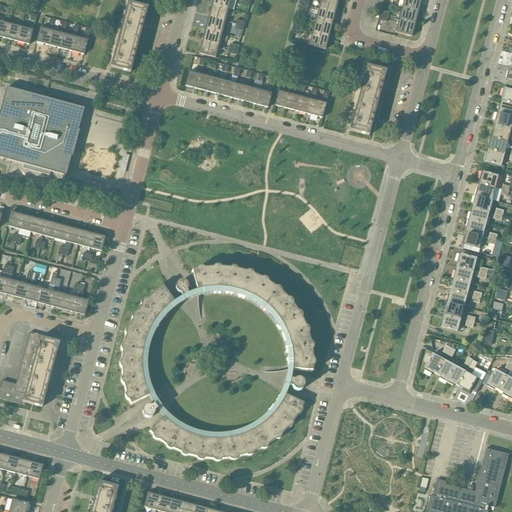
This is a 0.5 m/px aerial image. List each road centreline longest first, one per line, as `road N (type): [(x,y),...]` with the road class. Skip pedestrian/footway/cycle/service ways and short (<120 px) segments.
road 1 (residential): [(400,161),(161,96)]
road 2 (residential): [(339,386),(400,161)]
road 3 (residential): [(398,401),(456,176)]
road 4 (residential): [(281,511),(64,453)]
road 5 (residential): [(456,176),(502,0)]
road 6 (residential): [(161,96),(0,53)]
road 7 (residential): [(124,226),(161,96)]
road 8 (residential): [(308,511),(339,386)]
road 9 (residential): [(124,226),(0,193)]
road 10 (residential): [(64,453),(96,333)]
